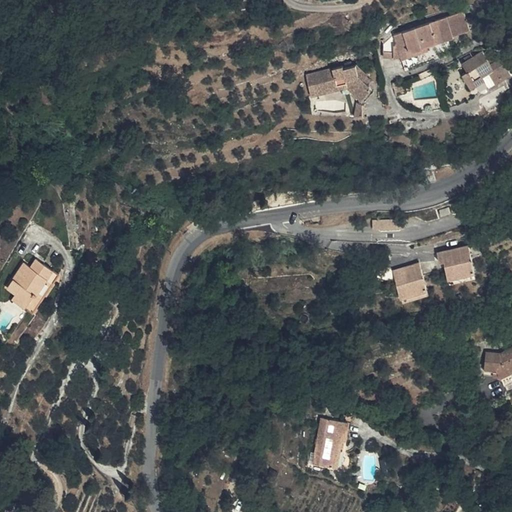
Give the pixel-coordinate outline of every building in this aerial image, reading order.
[(410,53),(415,51),(417,54),(438,46),(435,39),(433,34),(442,31),(443,35),(460,28),(458,24),(472,18),(466,3),(411,26),(410,27),(410,53)] [(410,54),(410,53),(410,27),(400,36),(398,52),(410,54)] [(435,39),(443,35),(442,31),(433,34),(435,39)] [(501,38),(475,51),(478,60),(472,63),(478,75),(500,63),(511,56),(511,49),(508,52),(501,38)] [(511,56),(500,63),(478,75),(479,77),(499,67),(503,73),(511,69),(511,56)] [(376,85),(374,83),(368,79),(372,73),(361,64),(349,67),(347,63),(307,73),(313,97),(353,88),(368,99),(376,89),(376,85)] [(377,77),(372,73),(368,79),(374,83),(377,77)] [(356,113),(364,114),(365,103),(359,101),(356,113)] [(404,222),(373,224),(373,234),(405,231),(404,222)] [(452,273),(479,266),(471,240),(439,250),(442,260),(447,259),(452,273)] [(31,278),(43,285),(53,290),(73,256),(54,246),(52,248),(45,244),(42,250),(36,246),(21,273),(31,278)] [(404,274),(402,270),(393,273),(400,292),(422,285),(428,281),(422,263),(407,268),(409,273),(404,274)] [(479,266),(452,273),(453,275),(479,266)] [(479,266),(453,275),(455,281),(481,273),(479,266)] [(28,284),(40,291),(43,285),(31,278),(28,284)] [(414,290),(401,292),(400,292),(403,298),(431,289),(429,283),(422,285),(414,290)] [(43,285),(40,291),(50,296),(53,290),(43,285)] [(511,352),(503,356),(484,354),(482,372),(497,373),(500,379),(504,389),(511,385),(511,352)] [(330,415),(320,462),(345,467),(350,440),(354,441),(358,420),(330,415)]
